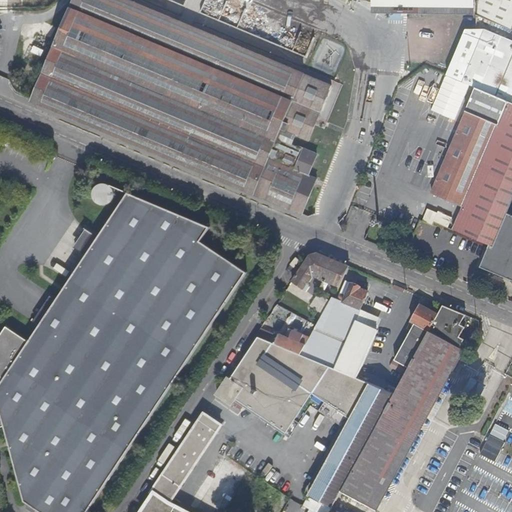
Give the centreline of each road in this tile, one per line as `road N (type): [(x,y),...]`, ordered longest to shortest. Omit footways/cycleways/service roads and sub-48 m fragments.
road 1 (unclassified): [(302,231),(114,511)]
road 2 (unclassified): [(0,106),(302,231)]
road 3 (unclassified): [(302,231),(511,321)]
